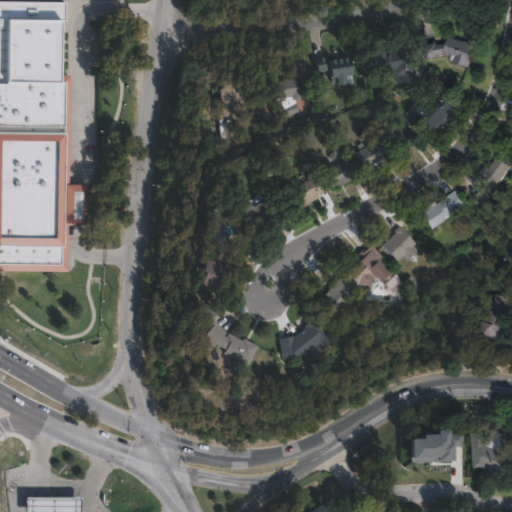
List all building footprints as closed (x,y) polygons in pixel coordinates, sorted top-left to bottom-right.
[(65,3),(65,21),(63,21),(62,76),(71,76),(69,180),(69,185),(89,185),(88,226),(82,226),(69,226),(68,250),(68,274),(0,272),(0,1),(63,3),(65,3)] [(450,36),(469,43),(471,38),(481,42),(471,67),(450,58),(451,55),(446,53),(440,55),(439,57),(427,59),(425,45),(438,42),(437,45),(447,44),(450,36)] [(410,47),(415,74),(407,76),(408,81),(397,83),(395,71),(388,72),(387,66),(377,68),(374,53),(410,47)] [(330,55),(331,60),(349,57),(353,81),(338,84),(337,82),(332,83),(330,70),(318,72),(315,57),(330,55)] [(238,70),(239,81),(242,80),(244,93),(230,95),(232,109),(230,109),(233,127),(220,128),(216,100),(220,100),(217,79),(221,78),(220,72),(238,70)] [(295,77),(301,96),(293,99),(297,111),(275,119),(269,102),(273,101),(268,85),(287,78),(288,80),(295,77)] [(397,88),(413,102),(415,100),(426,111),(438,98),(440,100),(446,93),(457,103),(454,106),(456,108),(430,135),(389,97),(397,88)] [(417,140),(401,155),(384,135),(391,128),(386,123),(395,115),(417,140)] [(388,158),(375,165),(375,164),(365,169),(354,151),(377,138),(388,158)] [(239,155),(233,171),(221,167),(226,151),(239,155)] [(511,164),(511,168),(499,187),(481,174),(487,166),(490,168),(502,151),(511,158),(509,163),(511,164)] [(358,176),(342,187),(339,184),(333,188),(323,173),(346,158),(358,176)] [(320,200),(300,209),(291,188),(308,180),(307,177),(315,173),(324,192),(318,195),(320,200)] [(265,186),(279,204),(253,225),(235,202),(248,192),(251,197),(265,186)] [(497,200),(487,210),(475,197),(485,187),(497,200)] [(457,190),(468,206),(433,229),(422,214),(428,210),(426,207),(436,200),(438,203),(457,190)] [(417,250),(408,259),(405,256),(398,262),(383,245),(401,227),(417,244),(414,246),(417,250)] [(232,249),(223,281),(213,278),(213,281),(199,276),(205,259),(211,261),(217,239),(232,244),(230,249),(232,249)] [(371,245),(406,284),(394,295),(379,279),(376,282),(373,279),(367,285),(364,281),(359,285),(365,292),(362,295),(341,273),(371,245)] [(357,291),(329,325),(320,317),(326,311),(317,304),(340,277),(357,291)] [(511,297),(511,302),(510,310),(511,310),(504,342),(494,339),(493,343),(477,338),(482,321),(485,322),(490,305),(494,306),(497,294),(511,297)] [(215,314),(195,314),(195,300),(215,299),(215,314)] [(368,306),(369,314),(383,312),(382,305),(368,306)] [(388,335),(375,345),(361,328),(374,317),(388,335)] [(332,341),(322,350),(318,345),(304,357),(284,358),(280,338),(296,335),(304,328),(303,327),(313,318),(332,341)] [(222,333),(225,335),(227,330),(241,338),(243,336),(258,344),(244,368),(233,362),(235,359),(221,351),(222,348),(213,343),(212,345),(201,334),(213,322),(223,331),(222,333)] [(484,444),(488,445),(490,438),(508,443),(505,450),(511,451),(511,476),(497,475),(498,473),(487,468),(472,469),(469,440),(482,437),(484,444)] [(57,511),(24,511),(25,496),(79,497),(79,511),(57,511)]
